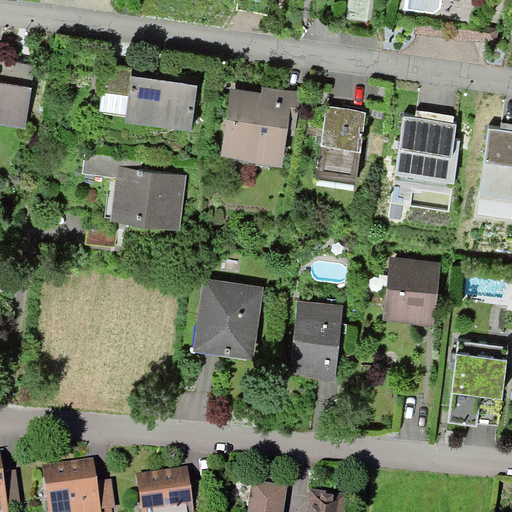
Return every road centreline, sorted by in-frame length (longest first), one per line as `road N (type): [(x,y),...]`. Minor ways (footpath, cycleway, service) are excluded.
road 1 (residential): [(0,11),(511,82)]
road 2 (residential): [(0,438),(511,486)]
